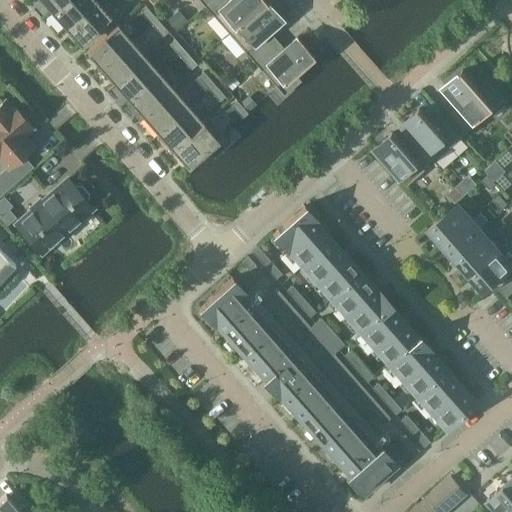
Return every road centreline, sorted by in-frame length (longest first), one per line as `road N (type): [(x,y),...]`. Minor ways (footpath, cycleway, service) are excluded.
road 1 (residential): [(218,256),(174,296),(171,319),(340,511)]
road 2 (residential): [(218,256),(0,7)]
road 3 (residential): [(396,236),(330,158),(218,256)]
road 4 (residential): [(276,511),(134,362)]
road 5 (residential): [(385,511),(511,400)]
